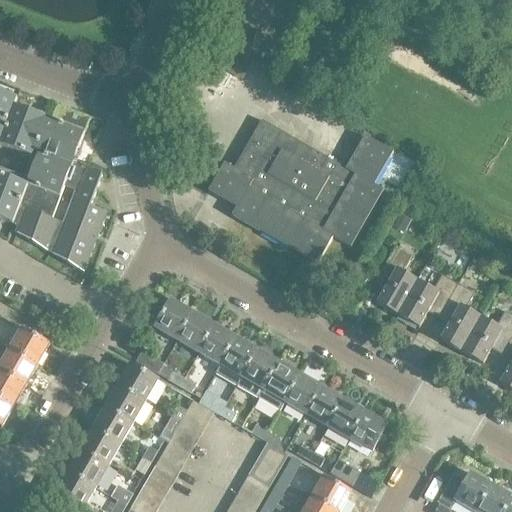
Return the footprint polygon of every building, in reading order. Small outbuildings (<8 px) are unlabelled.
[(242,81),(253,61),(210,36),(199,56),(242,81)] [(0,219),(19,227),(24,214),(50,224),(72,165),(85,133),(14,106),(17,99),(0,92),(0,219)] [(393,153),(365,137),(346,169),(262,121),(245,151),(254,156),(243,175),(225,164),(208,192),(236,208),(232,216),(317,265),(333,238),(351,248),(384,191),(374,186),(393,153)] [(102,177),(85,170),(72,165),(50,224),(24,214),(19,227),(16,233),(84,272),(106,215),(90,209),(102,177)] [(397,316),(418,281),(402,273),(411,258),(394,249),(374,283),(385,289),(376,304),(397,316)] [(418,281),(397,316),(419,329),(428,314),(438,320),(458,285),(441,275),(433,290),(418,281)] [(458,285),(438,320),(448,325),(439,341),(461,353),(481,318),(466,309),(474,295),(458,285)] [(177,341),(193,314),(171,301),(155,329),(177,341)] [(481,318),(461,353),(482,365),(491,350),(501,356),(502,356),(511,338),(511,316),(505,312),(497,327),(481,318)] [(193,314),(177,341),(199,354),(214,326),(193,314)] [(214,326),(199,354),(220,366),(236,339),(214,326)] [(50,344),(22,329),(9,351),(37,367),(50,344)] [(511,391),(511,338),(502,356),(501,356),(497,363),(508,369),(499,384),(511,391)] [(236,339),(220,366),(221,366),(216,375),(237,387),(257,351),(236,339)] [(9,351),(0,366),(0,373),(25,388),(37,367),(9,351)] [(257,351),(237,387),(258,399),(278,363),(257,351)] [(142,352),(135,363),(158,376),(164,365),(142,352)] [(278,363),(258,399),(280,412),(285,403),(284,403),(300,375),(278,363)] [(158,381),(131,365),(117,388),(145,404),(158,381)] [(179,388),(184,379),(172,372),(167,381),(179,388)] [(0,373),(0,400),(13,408),(25,388),(0,373)] [(306,415),(321,388),(300,375),(284,403),(285,403),(306,415)] [(184,379),(179,388),(191,395),(196,386),(184,379)] [(105,410),(132,425),(145,404),(117,388),(105,410)] [(321,388),(306,415),(327,428),(343,400),(321,388)] [(0,427),(1,428),(13,408),(0,400),(0,427)] [(343,400),(327,428),(349,440),(365,413),(343,400)] [(208,410),(193,401),(187,412),(208,424),(214,414),(208,410)] [(219,417),(224,408),(213,401),(208,410),(214,414),(219,417)] [(171,419),(180,424),(187,412),(178,407),(171,419)] [(224,408),(219,417),(232,424),(237,415),(224,408)] [(93,431),(120,446),(132,425),(105,410),(93,431)] [(180,424),(201,436),(208,424),(187,412),(180,424)] [(365,413),(349,440),(371,453),(387,426),(365,413)] [(173,435),(180,424),(171,419),(164,430),(173,435)] [(201,436),(180,424),(173,435),(194,448),(201,436)] [(262,441),(268,432),(256,426),(251,434),(262,441)] [(80,452),(108,468),(120,446),(93,431),(80,452)] [(267,444),(260,456),(281,468),(288,456),(284,454),(280,439),(268,432),(262,441),(267,444)] [(194,448),(173,435),(167,446),(188,458),(194,448)] [(183,468),(188,458),(167,446),(161,456),(183,468)] [(308,462),(313,453),(301,446),(296,455),(308,462)] [(142,459),(151,464),(158,452),(149,447),(142,459)] [(68,473),(95,489),(108,468),(80,452),(68,473)] [(320,469),(325,460),(313,453),(308,462),(320,469)] [(155,467),(176,479),(183,468),(161,456),(155,467)] [(281,468),(260,456),(254,466),(275,478),(281,468)] [(301,463),(292,458),(279,480),(288,485),(301,463)] [(151,464),(142,459),(135,471),(144,476),(151,464)] [(330,475),(352,487),(360,473),(338,461),(330,475)] [(248,477),(269,488),(275,478),(254,466),(248,477)] [(149,477),(170,489),(176,479),(155,467),(149,477)] [(55,496),(83,511),(95,489),(68,473),(55,496)] [(451,511),(456,502),(472,511),(477,511),(492,486),(471,474),(466,483),(454,476),(438,504),(451,511)] [(340,511),(352,493),(324,476),(312,499),(335,511),(340,511)] [(170,489),(149,477),(143,488),(164,500),(170,489)] [(242,487),(263,499),(269,488),(248,477),(242,487)] [(277,505),(288,485),(279,480),(267,500),(277,505)] [(511,497),(492,486),(477,511),(505,511),(511,500),(511,497)] [(263,499),(242,487),(236,497),(257,509),(263,499)] [(164,500),(143,488),(137,499),(158,510),(164,500)] [(118,502),(126,507),(133,495),(124,490),(118,502)] [(230,507),(238,511),(255,511),(257,509),(236,497),(230,507)] [(131,509),(135,511),(157,511),(158,510),(137,499),(131,509)] [(335,511),(312,499),(303,511),(335,511)] [(273,511),(277,505),(267,500),(260,511),(273,511)] [(123,511),(126,507),(118,502),(111,511),(123,511)]
